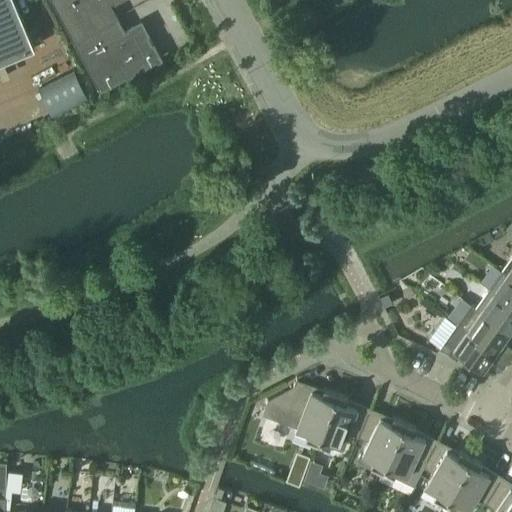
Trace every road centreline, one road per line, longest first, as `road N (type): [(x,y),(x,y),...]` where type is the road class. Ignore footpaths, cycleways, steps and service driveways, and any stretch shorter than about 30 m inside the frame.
road 1 (unclassified): [(225,0),(296,132),(322,151),(370,144),(511,75)]
road 2 (residential): [(478,419),(345,343)]
